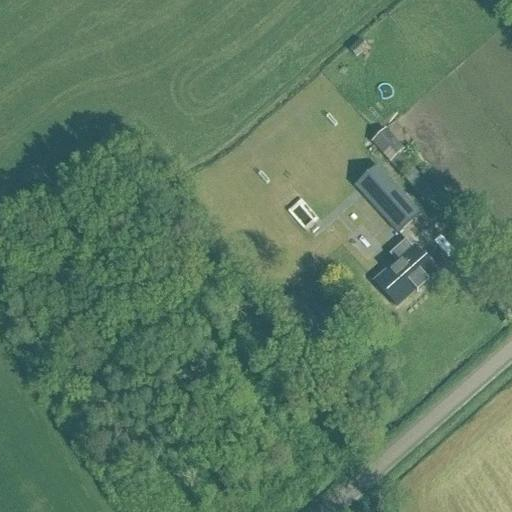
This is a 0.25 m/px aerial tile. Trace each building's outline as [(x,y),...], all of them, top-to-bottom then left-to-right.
[(366,49),(358,41),(347,51),(355,59),(366,49)] [(404,154),(384,133),(370,146),(389,167),(404,154)] [(365,199),(397,235),(419,216),(387,180),(365,199)] [(307,224),(317,216),(303,198),(293,207),(307,224)] [(494,239),(499,235),(495,231),(491,235),(494,239)] [(396,309),(435,274),(413,249),(374,284),(396,309)] [(317,326),(291,296),(271,313),(297,344),(317,326)]
